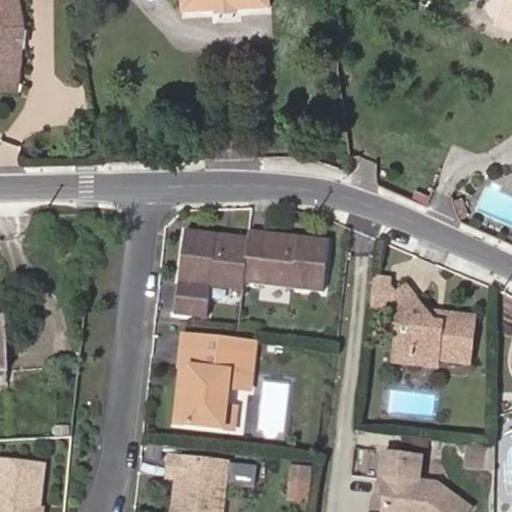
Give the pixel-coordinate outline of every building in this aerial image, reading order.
[(0,0),(0,87),(19,90),(25,44),(13,43),(13,35),(26,34),(27,26),(22,0),(0,0)] [(275,0),(185,0),(186,12),(215,12),(216,15),(243,14),(243,11),(276,9),(275,0)] [(511,0),(507,0),(498,25),(511,30),(511,0)] [(13,43),(25,44),(29,45),(31,33),(26,34),(13,35),(13,43)] [(325,242),(287,241),(287,248),(261,248),(262,240),(245,239),(244,245),(243,256),(242,291),(323,294),(325,242)] [(287,248),(287,241),(262,240),(261,248),(287,248)] [(241,297),(242,291),(243,256),(218,256),(219,244),(177,243),(174,326),(209,328),(210,311),(211,295),(241,297)] [(244,245),(219,244),(218,256),(243,256),(244,245)] [(394,322),(391,349),(406,352),(405,366),(434,370),(434,360),(466,365),(470,317),(442,314),(442,323),(430,322),(421,311),(400,287),(386,299),(385,311),(394,322)] [(442,314),(421,311),(430,322),(442,323),(442,314)] [(0,371),(8,371),(7,318),(0,318),(0,371)] [(406,352),(391,349),(390,364),(405,366),(406,352)] [(185,384),(187,384),(197,384),(196,406),(186,406),(186,439),(231,440),(231,423),(236,423),(236,403),(258,403),(260,354),(185,352),(185,384)] [(197,384),(187,384),(186,406),(196,406),(197,384)] [(245,423),(236,423),(231,423),(231,440),(245,441),(245,423)] [(493,467),(495,447),(471,445),(469,464),(493,467)] [(0,511),(49,511),(50,507),(47,507),(51,464),(4,459),(0,494),(0,511)] [(422,463),(383,459),(379,496),(386,506),(384,511),(467,511),(438,489),(419,487),(422,463)] [(236,511),(238,469),(180,467),(180,485),(190,485),(189,511),(236,511)] [(314,475),(297,474),(295,487),(313,489),(314,475)]
